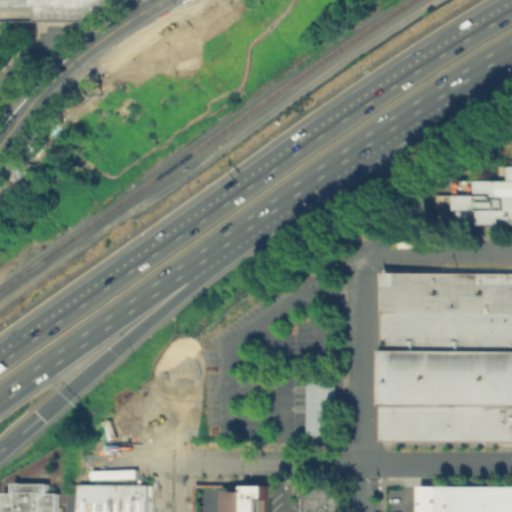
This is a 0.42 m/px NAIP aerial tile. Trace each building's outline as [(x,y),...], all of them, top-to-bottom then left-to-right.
[(0,0),(128,0),(99,21),(0,19),(0,0)] [(444,178),(508,178),(508,163),(511,163),(511,223),(444,223),(444,178)] [(384,271),(511,271),(511,440),(383,440),(384,271)] [(307,380),(336,380),(336,433),(307,433),(307,380)] [(9,511),(9,492),(21,492),(21,482),(51,482),(51,492),(64,492),(64,511),(9,511)] [(150,483),(150,511),(79,511),(80,483),(150,483)] [(300,483),(299,497),(302,497),(302,511),(340,511),(340,483),(300,483)] [(245,484),(245,490),(225,490),(225,511),(267,511),(267,484),(245,484)] [(419,511),(420,485),(511,485),(511,511),(419,511)]
